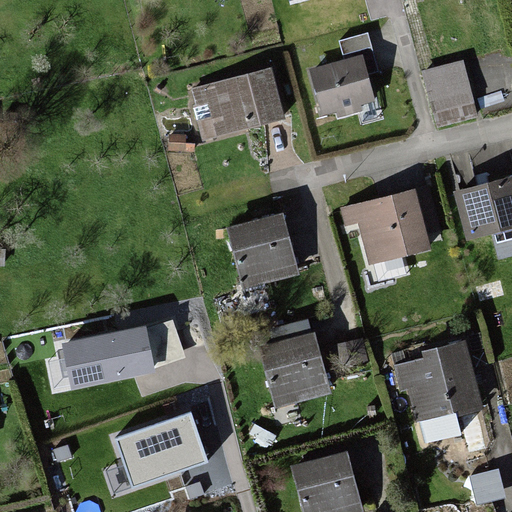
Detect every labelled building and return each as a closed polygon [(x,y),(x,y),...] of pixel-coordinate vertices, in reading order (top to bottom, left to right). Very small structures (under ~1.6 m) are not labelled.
[(367,57),(313,70),(324,115),(378,102),(367,57)] [(463,60),(427,70),(442,126),(478,116),(463,60)] [(273,69),(192,89),(203,133),(284,113),(273,69)] [(511,173),(462,184),(473,236),(511,227),(511,173)] [(417,188),(354,204),(370,261),(432,245),(417,188)] [(289,214),(235,227),(248,282),(302,270),(289,214)] [(148,328),(64,344),(72,388),(157,371),(148,328)] [(317,332),(267,346),(280,391),(330,377),(317,332)] [(460,342),(402,359),(420,418),(478,401),(460,342)] [(189,412),(119,438),(136,486),(207,460),(189,412)] [(346,450),(300,460),(311,511),(348,511),(360,510),(346,450)] [(503,468),(469,476),(475,505),(510,497),(503,468)] [(449,473),(416,481),(423,511),(430,511),(457,506),(449,473)]
